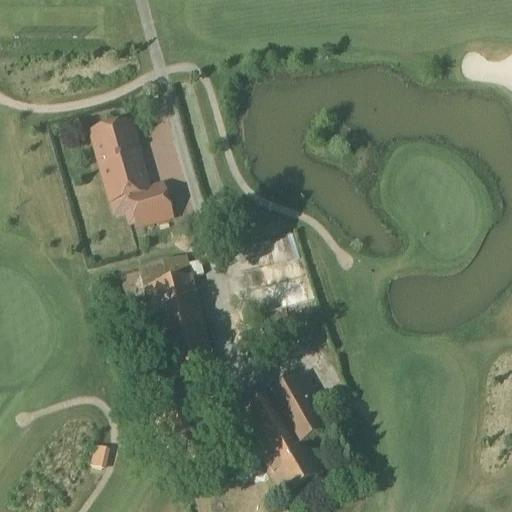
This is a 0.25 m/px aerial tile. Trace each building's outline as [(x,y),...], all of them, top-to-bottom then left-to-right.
[(131,127),(92,138),(109,198),(126,193),(137,231),(172,222),(163,189),(147,194),(134,147),(137,146),(131,127)] [(185,260),(140,271),(168,384),(213,373),(190,281),(203,278),(200,264),(187,268),(185,260)] [(198,469),(158,374),(137,383),(177,478),(198,469)] [(304,380),(235,419),(259,460),(327,420),(304,380)] [(327,420),(259,460),(283,501),(324,478),(306,446),(333,431),(327,420)]
